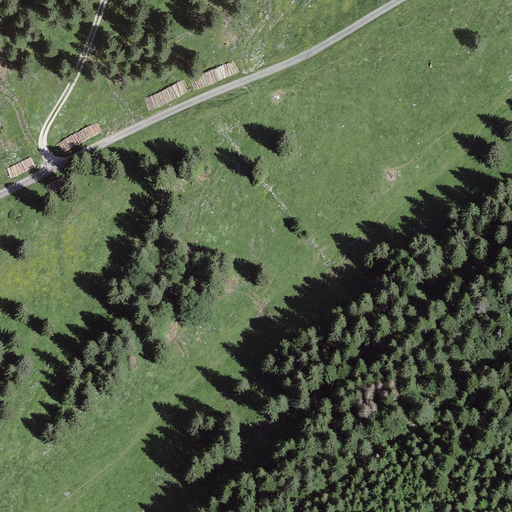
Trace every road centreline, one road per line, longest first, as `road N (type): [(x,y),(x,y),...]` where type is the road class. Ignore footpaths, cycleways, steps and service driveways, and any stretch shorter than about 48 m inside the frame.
road 1 (track): [(400,0),(311,52),(0,194)]
road 2 (track): [(104,0),(44,132),(43,149),(56,166)]
